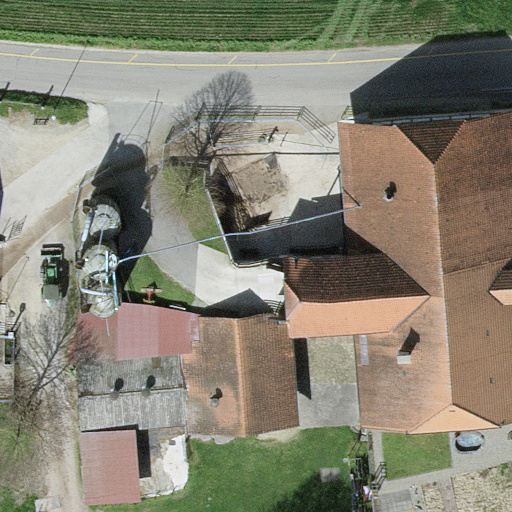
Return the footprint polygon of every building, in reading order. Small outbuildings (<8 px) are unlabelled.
[(499,116),(371,122),(378,252),(291,256),(294,327),(382,323),(386,402),(511,396),(499,116)] [(90,224),(95,228),(100,230),(106,230),(111,228),(116,225),(119,220),(121,214),(120,208),(118,203),(114,199),(109,196),(103,195),(98,196),(93,199),(89,203),(86,208),(86,214),(87,219),(90,224)] [(90,264),(94,267),(100,269),(105,269),(111,268),(116,264),(119,259),(120,254),(120,248),(118,243),(114,238),(109,235),(103,234),(97,235),(92,238),(88,242),(86,248),(85,253),(87,259),(90,264)] [(92,302),(97,306),(102,307),(108,308),(114,306),(118,302),(121,297),(123,292),(122,286),(120,281),(116,276),(111,274),(105,273),(100,274),(95,276),(91,280),(88,286),(88,292),(89,297),(92,302)] [(215,323),(133,306),(118,314),(104,317),(90,314),(77,353),(93,488),(174,476),(167,432),(281,420),(273,323),(215,323)]
